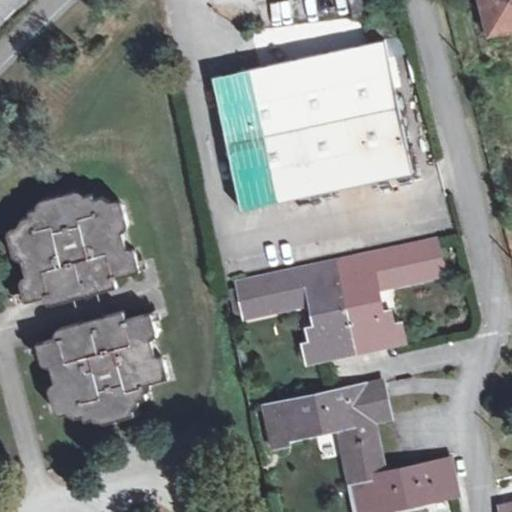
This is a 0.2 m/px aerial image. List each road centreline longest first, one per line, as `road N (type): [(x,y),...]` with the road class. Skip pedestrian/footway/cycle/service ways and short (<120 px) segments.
road 1 (residential): [(483,511),(461,410),(500,322),(418,0)]
road 2 (unknown): [(48,511),(0,326)]
